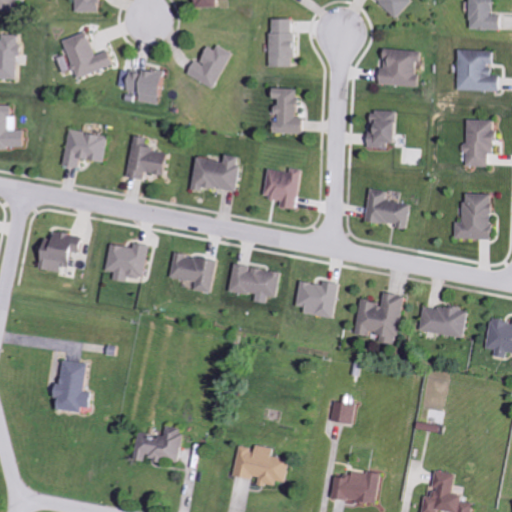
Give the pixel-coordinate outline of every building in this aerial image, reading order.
[(0,0),(0,8),(21,10),(21,0),(0,0)] [(80,0),(81,12),(106,12),(105,0),(80,0)] [(384,0),(403,18),(419,1),(418,0),(384,0)] [(509,31),(510,15),(502,15),(503,0),(478,0),(477,29),(509,31)] [(301,19),(277,19),(276,67),(300,67),(301,19)] [(67,41),(81,79),(120,64),(115,51),(100,56),(92,32),(67,41)] [(193,74),(218,89),(239,53),(224,44),(221,50),(215,47),(205,63),(201,61),(193,74)] [(426,87),(426,75),(422,74),(423,61),(429,62),(430,51),(392,49),(391,67),(387,67),(386,85),(426,87)] [(465,90),(508,91),(509,76),(498,76),(498,63),(503,64),(503,51),(466,50),(465,90)] [(143,101),(163,105),(164,96),(171,97),(175,74),(151,69),(151,74),(126,69),(123,88),(145,92),(143,101)] [(281,133),(311,134),(312,118),(304,118),(305,89),(282,88),(281,99),(283,99),(281,133)] [(0,147),(31,148),(31,130),(19,130),(19,105),(0,104),(0,147)] [(406,112),(377,111),(375,147),(394,149),(394,143),(405,144),(406,112)] [(501,121),(473,119),(472,166),(495,167),(495,153),(502,154),(503,131),(501,131),(501,121)] [(109,162),(113,135),(74,130),(69,166),(84,167),(85,159),(109,162)] [(132,177),(148,179),(149,173),(170,176),(174,153),(151,149),(153,138),(139,135),(132,177)] [(197,190),(204,191),(205,185),(241,191),(247,157),(232,154),(230,162),(203,157),(197,190)] [(309,170),(297,169),(297,172),(275,169),(271,198),(287,200),(285,207),(303,209),(309,170)] [(414,228),(418,204),(394,201),(395,192),(378,189),(373,222),(414,228)] [(498,240),(499,195),(471,194),(470,223),(461,222),(461,239),(498,240)] [(46,268),(67,273),(68,266),(80,269),(87,238),(59,232),(57,239),(52,238),(46,268)] [(154,245),(139,243),(138,248),(116,245),(112,271),(120,272),(119,280),(132,282),(133,276),(149,279),(154,245)] [(201,282),(199,290),(216,293),(222,261),(181,254),(176,278),(201,282)] [(281,298),(286,273),(256,267),(257,266),(240,263),(235,291),(261,296),(260,301),(272,304),(273,296),(281,298)] [(307,281),(301,310),(338,318),(345,284),(329,280),(328,286),(307,281)] [(410,296),(390,292),(388,304),(367,300),(360,333),(375,336),(376,333),(386,335),(384,342),(400,345),(410,296)] [(474,313),(430,304),(425,330),(468,338),(474,313)] [(491,349),(500,350),(499,355),(511,358),(511,354),(511,321),(497,318),(491,349)] [(91,392),(94,364),(70,361),(68,384),(64,384),(63,399),(67,399),(66,410),(88,412),(89,407),(97,408),(99,393),(91,392)] [(359,423),(361,404),(338,402),(336,421),(359,423)] [(143,460),(153,461),(154,457),(185,461),(190,429),(173,426),(171,437),(147,433),(143,460)] [(241,476),(267,480),(266,484),(282,486),(283,482),(292,483),(296,460),(279,457),(280,449),(263,446),(262,449),(246,447),(241,476)] [(387,474),(355,470),(354,478),(341,477),(338,498),(382,504),(387,474)] [(428,511),(443,511),(444,510),(454,511),(477,511),(479,504),(468,503),(469,496),(458,494),(461,475),(441,472),(437,497),(431,496),(428,511)]
